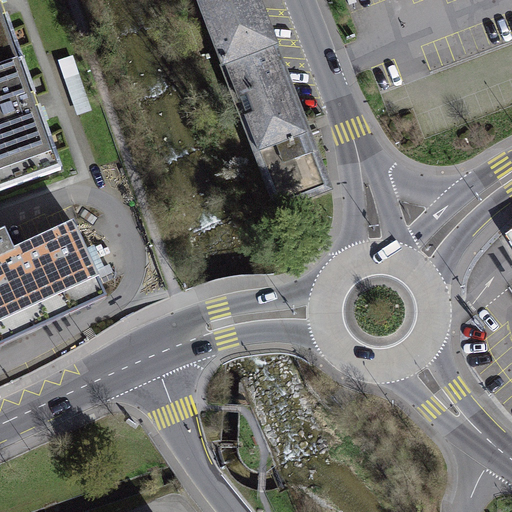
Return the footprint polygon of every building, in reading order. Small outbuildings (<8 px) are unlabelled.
[(5,6),(3,0),(0,0),(0,74),(26,66),(5,6)] [(263,0),(207,0),(228,57),(278,39),(263,0)] [(312,133),(277,45),(228,64),(263,152),(312,133)] [(41,111),(26,66),(0,74),(0,193),(62,172),(41,111)] [(0,338),(115,286),(83,215),(14,246),(5,227),(0,229),(0,338)]
